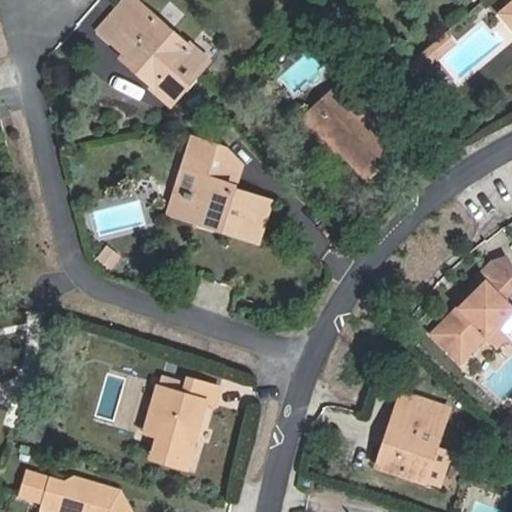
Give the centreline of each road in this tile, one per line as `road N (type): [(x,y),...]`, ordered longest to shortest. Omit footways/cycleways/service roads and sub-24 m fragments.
road 1 (residential): [(0,11),(57,273),(311,370)]
road 2 (residential): [(511,145),(417,210),(320,341),(311,370)]
road 3 (residential): [(311,370),(270,511)]
